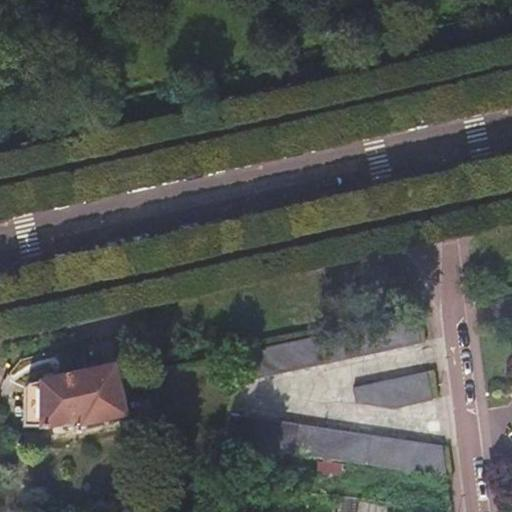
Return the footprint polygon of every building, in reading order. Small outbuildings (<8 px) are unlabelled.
[(416,316),(244,354),(236,385),(422,344),(416,316)] [(179,349),(182,368),(223,359),(219,341),(179,349)] [(36,386),(33,392),(41,427),(63,428),(98,421),(99,425),(142,416),(131,366),(36,386)] [(426,373),(353,387),(356,404),(392,410),(433,401),(426,373)] [(440,448),(229,415),(221,444),(285,454),(446,478),(440,448)]
